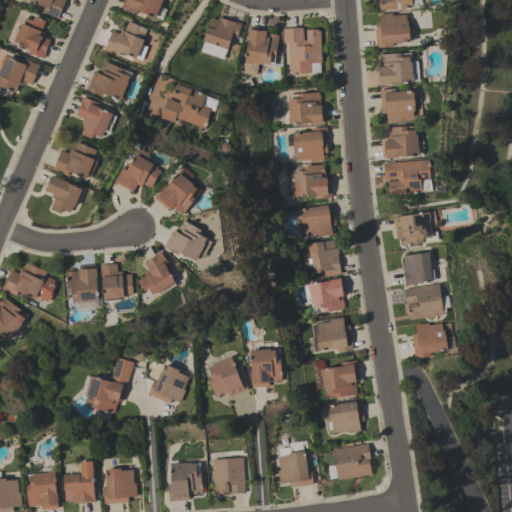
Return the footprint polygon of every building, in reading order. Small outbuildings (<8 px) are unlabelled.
[(64,0),(57,18),(42,12),(45,6),(30,0),(64,0)] [(138,10),(136,13),(120,7),(122,0),(162,0),(160,5),(166,7),(166,10),(163,18),(160,19),(155,17),(138,10)] [(380,9),(380,7),(378,7),(378,0),(420,0),(421,6),(412,7),(380,9)] [(392,12),(392,15),(405,14),(406,21),(407,21),(410,41),(392,43),(392,46),(376,48),(374,29),(375,29),(375,22),(379,22),(379,14),(392,12)] [(43,58),(27,51),(28,48),(25,47),(25,46),(13,41),(21,22),(23,23),(25,17),(32,20),(34,16),(45,20),(41,31),(44,32),(42,36),(50,39),(45,51),(46,52),(43,58)] [(241,23),(236,39),(230,37),(223,59),(199,51),(203,40),(202,40),(210,17),(217,20),(218,16),(235,22),(235,21),(241,23)] [(111,30),(120,33),(121,30),(124,31),(128,21),(139,25),(137,30),(145,33),(142,39),(144,39),(140,47),(144,49),(140,59),(124,52),(123,53),(119,52),(117,56),(103,50),(111,30)] [(266,28),(265,30),(266,30),(265,36),(267,36),(267,33),(270,33),(276,34),(278,35),(274,65),(258,63),(256,77),(247,76),(249,67),(244,66),(247,39),(246,39),(248,28),(249,28),(250,25),(266,28)] [(283,42),(282,28),(289,27),(295,26),(295,28),(303,27),(303,32),(302,32),(303,40),(306,40),(305,29),(309,29),(315,28),(315,29),(318,29),(318,30),(319,30),(321,62),(319,62),(320,72),(310,72),(310,75),(296,76),(296,73),(289,74),(289,72),(286,73),(285,63),(288,62),(287,42),(283,42)] [(417,80),(392,83),(392,84),(379,85),(379,84),(376,84),(375,68),(378,68),(377,66),(379,66),(378,54),(400,52),(400,57),(409,56),(409,61),(416,60),(417,80)] [(39,64),(30,84),(23,81),(21,85),(18,84),(14,92),(0,85),(0,68),(6,56),(23,63),(25,58),(39,64)] [(85,89),(94,70),(98,72),(103,63),(102,62),(103,60),(123,69),(122,69),(132,73),(120,100),(102,92),(101,96),(85,89)] [(212,108),(204,128),(201,127),(200,131),(193,128),(194,125),(175,117),(173,122),(160,117),(167,98),(172,100),(179,102),(180,100),(170,96),(174,84),(175,85),(176,83),(191,89),(189,94),(192,96),(194,90),(206,94),(206,95),(218,100),(215,109),(212,108)] [(414,105),(414,110),(412,111),(413,118),(400,119),(400,121),(387,122),(386,112),(381,113),(378,89),(395,87),(395,91),(413,89),(413,94),(419,93),(420,101),(414,101),(414,105)] [(297,93),(318,92),(318,94),(319,95),(320,99),(319,100),(319,105),(324,105),(325,121),(322,121),(322,122),(310,123),(310,122),(283,124),(282,110),(287,110),(287,104),(288,103),(288,98),(297,97),(297,93)] [(99,103),(98,106),(100,107),(100,108),(112,113),(108,123),(111,124),(107,132),(104,131),(104,132),(102,131),(100,137),(93,134),(91,138),(80,133),(84,123),(81,122),(83,119),(75,115),(82,101),(80,100),(82,96),(99,103)] [(382,158),(380,141),(384,141),(384,139),(385,139),(384,127),(405,125),(406,130),(415,129),(415,134),(417,134),(418,148),(419,148),(419,154),(397,156),(398,157),(386,158),(385,157),(382,158)] [(293,145),(286,145),(286,135),(292,134),(292,133),(310,131),(310,128),(326,126),(327,146),(326,146),(326,152),(323,152),(323,160),(310,161),(310,159),(296,160),(296,153),(294,153),(294,148),(293,148),(293,145)] [(77,141),(95,150),(93,156),(95,156),(93,160),(96,161),(93,168),(90,167),(86,178),(69,171),(67,176),(52,169),(60,150),(68,153),(70,149),(73,150),(77,141)] [(114,181),(128,156),(131,158),(130,153),(133,153),(132,150),(144,148),(144,152),(149,151),(150,161),(156,165),(155,166),(161,169),(150,187),(143,183),(141,186),(137,184),(132,192),(114,181)] [(428,159),(430,178),(429,178),(429,180),(431,180),(431,190),(429,190),(429,191),(421,192),(409,193),(408,187),(405,187),(405,193),(388,194),(387,180),(397,180),(396,177),(384,178),(383,162),(389,162),(389,160),(393,160),(394,162),(428,159)] [(323,164),(324,176),(326,176),(326,177),(330,177),(331,197),(314,198),(314,194),(293,196),(293,189),(294,189),(293,176),(293,167),(302,166),(323,164)] [(153,197),(164,184),(167,186),(179,171),(202,190),(182,214),(172,206),(169,210),(153,197)] [(60,213),(49,208),(54,198),(51,197),(52,193),(45,190),(47,184),(46,183),(48,180),(49,181),(51,174),(66,181),(66,182),(81,189),(74,207),(72,206),(69,212),(62,209),(60,213)] [(298,209),(327,204),(327,205),(332,205),(335,224),(330,225),(332,234),(321,236),(318,235),(317,234),(305,236),(303,224),(301,224),(298,209)] [(433,210),(435,223),(430,223),(431,232),(436,231),(438,240),(402,245),(400,238),(395,239),(392,217),(433,210)] [(163,246),(173,229),(177,231),(184,220),(202,230),(200,234),(208,238),(196,261),(179,252),(178,254),(163,246)] [(307,243),(336,239),(337,246),(324,248),(324,249),(337,247),(338,255),(337,255),(340,273),(324,276),(323,271),(313,272),(312,271),(311,271),(310,266),(308,266),(307,258),(309,258),(307,243)] [(169,265),(167,267),(168,270),(167,271),(175,281),(158,292),(157,291),(152,294),(148,288),(144,290),(137,280),(146,274),(144,271),(148,269),(143,262),(154,255),(154,254),(160,251),(169,265)] [(402,255),(429,251),(431,267),(430,267),(430,269),(432,269),(434,279),(431,280),(432,280),(410,284),(410,285),(404,285),(401,263),(403,263),(402,255)] [(0,288),(9,269),(18,273),(20,269),(23,270),(27,262),(46,271),(43,276),(46,278),(48,276),(53,279),(54,281),(56,282),(52,291),(54,291),(49,301),(46,300),(46,301),(41,298),(36,295),(34,299),(17,291),(15,295),(0,288)] [(116,263),(117,271),(122,271),(122,274),(131,273),(133,294),(126,294),(126,296),(114,297),(114,298),(106,299),(106,298),(103,298),(100,265),(116,263)] [(67,293),(65,272),(75,271),(75,274),(78,274),(77,268),(79,268),(78,265),(94,264),(94,267),(95,267),(97,279),(96,279),(98,300),(78,302),(78,301),(72,301),(71,292),(67,293)] [(346,294),(342,295),(342,296),(341,296),(342,300),(343,301),(344,305),(343,306),(343,308),(322,312),(321,311),(312,313),(310,303),(306,304),(302,284),(309,283),(309,281),(313,281),(313,283),(329,280),(329,279),(339,277),(339,279),(343,278),(346,294)] [(441,296),(447,295),(449,306),(442,307),(443,314),(409,319),(407,304),(406,304),(404,289),(439,283),(441,296)] [(0,300),(3,297),(28,316),(10,339),(0,331),(0,300)] [(349,325),(352,349),(336,351),(336,348),(309,352),(307,339),(316,338),(315,335),(318,335),(316,323),(329,321),(329,318),(342,316),(343,326),(349,325)] [(411,334),(416,333),(415,324),(428,322),(428,324),(442,323),(443,330),(444,330),(445,334),(448,350),(430,352),(430,356),(414,358),(411,334)] [(280,358),(282,380),(269,381),(269,383),(268,383),(268,386),(252,387),(252,383),(251,383),(250,371),(251,371),(249,349),(256,348),(256,350),(279,348),(279,358),(280,358)] [(241,373),(247,389),(229,396),(227,392),(214,397),(207,378),(208,377),(204,367),(224,359),(223,358),(230,355),(238,374),(241,373)] [(132,362),(122,402),(118,401),(118,402),(117,402),(114,413),(92,408),(93,406),(84,404),(86,396),(85,396),(89,383),(87,382),(89,375),(109,380),(115,358),(132,362)] [(339,366),(339,363),(356,360),(359,380),(354,380),(356,392),(355,392),(356,394),(334,397),(334,396),(325,398),(324,389),(323,389),(323,388),(315,389),(312,370),(339,366)] [(169,403),(147,393),(153,378),(157,380),(164,363),(179,370),(178,372),(188,376),(183,389),(185,390),(179,402),(171,398),(169,403)] [(510,398),(502,416),(493,411),(501,394),(510,398)] [(328,418),(319,420),(317,407),(327,406),(326,405),(355,401),(355,402),(361,401),(363,420),(358,421),(360,430),(346,432),(346,430),(333,432),(331,420),(329,421),(328,418)] [(289,487),(288,482),(279,483),(277,470),(279,469),(277,457),(288,455),(288,453),(293,452),(292,450),(289,450),(288,442),(301,440),(302,451),(304,450),(307,468),(310,468),(312,484),(289,487)] [(367,443),(369,459),(371,474),(336,479),(336,477),(328,479),(326,466),(334,465),(332,448),(367,443)] [(242,457),(244,492),(228,493),(228,492),(214,494),(211,459),(242,457)] [(73,503),(72,500),(64,501),(64,497),(65,497),(64,490),(63,490),(63,486),(64,486),(63,474),(79,473),(79,474),(81,474),(80,462),(92,461),(93,475),(92,476),(94,497),(95,497),(95,501),(73,503)] [(188,499),(168,500),(167,483),(171,483),(169,462),(176,462),(176,463),(199,462),(199,472),(200,472),(202,493),(198,494),(198,493),(194,493),(194,494),(188,494),(188,499)] [(128,501),(103,503),(102,487),(105,487),(104,469),(121,468),(121,470),(132,469),(133,483),(136,483),(137,496),(127,497),(128,501)] [(41,509),(41,506),(40,506),(40,505),(28,506),(28,505),(27,505),(25,484),(26,484),(25,474),(31,473),(31,474),(33,474),(33,473),(48,472),(47,471),(54,470),(56,494),(57,493),(58,505),(57,505),(57,507),(41,509)] [(12,511),(0,511),(0,478),(3,478),(3,475),(10,475),(10,480),(17,479),(18,492),(20,492),(21,506),(12,506),(12,511)]
